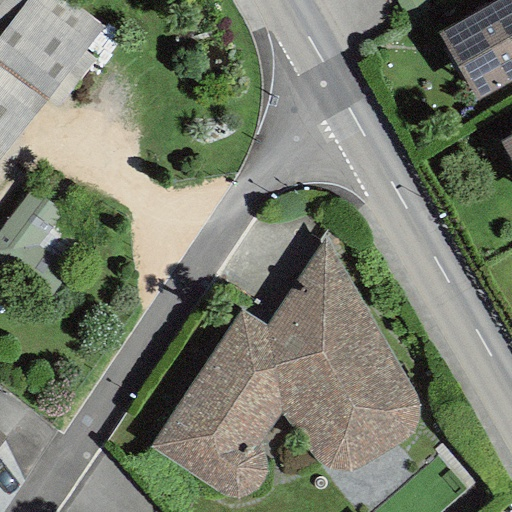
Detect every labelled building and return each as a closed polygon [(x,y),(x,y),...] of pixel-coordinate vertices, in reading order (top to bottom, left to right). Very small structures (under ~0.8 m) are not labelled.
[(66,0),(25,0),(24,2),(21,0),(3,0),(4,0),(3,0),(0,0),(0,153),(101,28),(66,0)] [(511,0),(493,0),(436,32),(474,99),(511,78),(511,0)] [(511,135),(497,143),(511,169),(511,135)] [(31,188),(0,228),(0,267),(45,301),(68,269),(35,245),(61,210),(31,188)] [(324,237),(266,324),(240,311),(147,446),(212,491),(230,497),(249,496),(263,483),(265,463),(257,445),(282,413),(316,461),(336,471),(355,471),(408,442),(418,425),(418,401),(324,237)]
